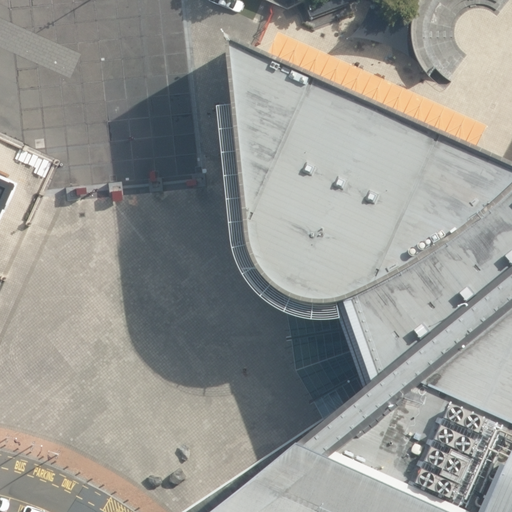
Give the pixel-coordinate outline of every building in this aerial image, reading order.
[(313,19),(350,5),(348,0),(309,0),(306,2),(313,19)] [(511,511),(511,159),(482,146),(491,126),(283,32),(274,52),(258,44),(234,33),(242,105),(226,107),(240,241),(242,254),(247,267),(252,277),(259,287),(269,297),(273,300),(280,305),(286,309),(290,311),(293,312),(299,315),(305,317),(312,319),(320,320),(327,321),(334,320),(342,320),(347,319),(359,353),(371,387),(372,390),(222,511),(511,511)] [(0,217),(13,188),(0,181),(0,217)] [(300,371),(326,418),(371,387),(359,353),(347,319),(342,320),(334,320),(327,321),(320,320),(312,319),(305,317),(299,315),(293,312),(290,311),(300,371)] [(222,511),(372,390),(371,387),(326,418),(183,511),(222,511)]
